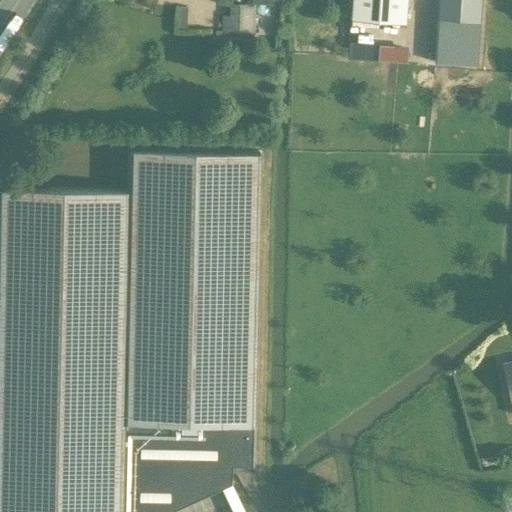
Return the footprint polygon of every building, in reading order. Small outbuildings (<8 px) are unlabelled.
[(351,0),(351,19),(403,23),(404,0),(351,0)] [(479,0),(439,0),(439,16),(478,20),(479,0)] [(232,3),(232,15),(221,14),(221,36),(256,37),(256,24),(256,3),(232,3)] [(441,44),(438,61),(479,68),(482,51),(441,44)] [(164,511),(230,482),(230,464),(252,464),(259,152),(127,149),(126,190),(0,187),(0,511),(164,511)] [(511,361),(502,363),(510,400),(511,399),(511,361)]
